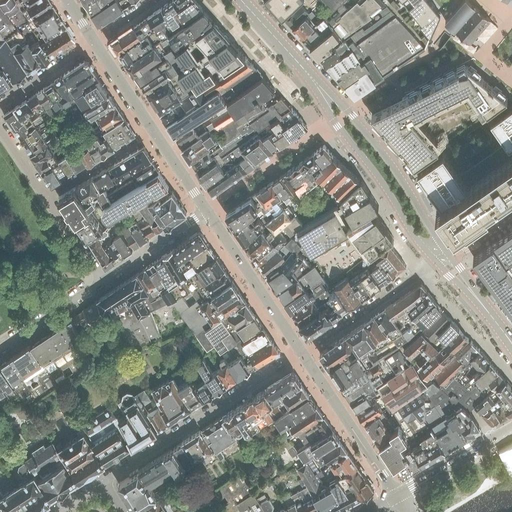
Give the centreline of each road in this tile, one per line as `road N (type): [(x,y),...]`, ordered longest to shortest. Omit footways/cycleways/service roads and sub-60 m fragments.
road 1 (residential): [(300,353),(102,480)]
road 2 (tertiary): [(446,252),(376,145),(305,71)]
road 3 (tertiary): [(333,121),(434,260)]
road 4 (tertiary): [(206,210),(300,353)]
road 5 (tertiary): [(300,353),(395,494)]
road 6 (unclassified): [(434,260),(300,353)]
road 7 (residential): [(206,210),(333,121)]
road 8 (tertiary): [(511,426),(395,494)]
road 9 (residential): [(152,128),(42,196)]
road 10 (residential): [(102,280),(206,210)]
road 11 (residential): [(0,350),(102,280)]
